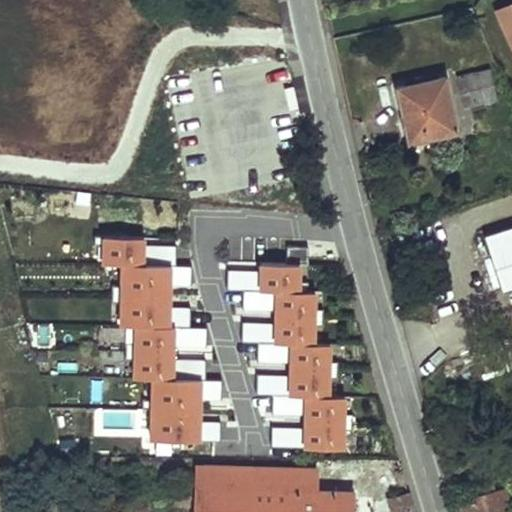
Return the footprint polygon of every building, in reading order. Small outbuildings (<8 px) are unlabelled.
[(511,0),(495,9),(511,46),(511,0)] [(486,69),(466,74),(473,103),(492,99),(486,69)] [(457,130),(445,74),(396,86),(407,133),(432,128),(434,135),(457,130)] [(455,77),(461,106),(473,103),(466,74),(455,77)] [(511,224),(487,233),(503,284),(511,289),(511,224)] [(147,239),(105,237),(104,262),(123,263),(178,265),(179,245),(147,244),(147,239)] [(242,291),(302,292),(303,264),(259,262),(259,270),(228,269),(228,291),(242,291)] [(178,265),(123,263),(121,325),(136,326),(190,327),(191,307),(174,307),(174,286),(193,286),(194,265),(178,265)] [(259,342),(316,344),(317,293),(302,292),(242,291),(241,310),(275,311),(275,322),(244,321),(243,342),(259,342)] [(190,327),(136,326),(135,378),(150,378),(208,380),(209,361),(177,360),(177,347),(206,348),(206,328),(190,327)] [(273,395),(330,397),(332,344),(316,344),(259,342),(258,361),(289,362),(288,373),(256,372),(256,395),(273,395)] [(208,380),(150,378),(148,440),(220,442),(221,421),(203,421),(203,401),(223,401),(224,380),(208,380)] [(330,397),(273,395),(272,415),(305,416),(304,428),(271,427),(271,446),(345,449),(346,398),(330,397)] [(269,468),(249,467),(248,511),(351,511),(353,492),(313,491),(314,469),(293,468),(292,459),(270,458),(269,468)] [(191,486),(174,485),(173,506),(192,507),(191,511),(248,511),(249,467),(193,466),(191,486)] [(74,511),(72,484),(41,485),(41,511),(74,511)] [(507,511),(510,511),(503,488),(457,501),(459,511),(507,511)] [(412,511),(407,494),(388,499),(391,511),(412,511)]
